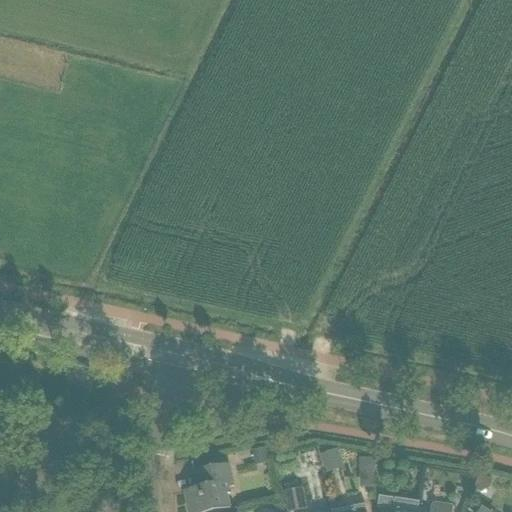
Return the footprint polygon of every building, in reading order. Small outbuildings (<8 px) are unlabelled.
[(265,449),(253,452),(256,465),(268,463),(265,449)] [(336,450),(323,454),(329,471),(342,466),(336,450)] [(359,460),(360,479),(372,479),(372,459),(359,460)] [(230,489),(234,488),(229,464),(193,473),(196,490),(184,492),(188,511),(223,511),(231,510),(227,495),(231,495),(230,489)] [(297,511),(296,503),(305,501),(302,488),(283,492),(287,511),(297,511)] [(404,511),(406,505),(384,502),(382,511),(404,511)]
